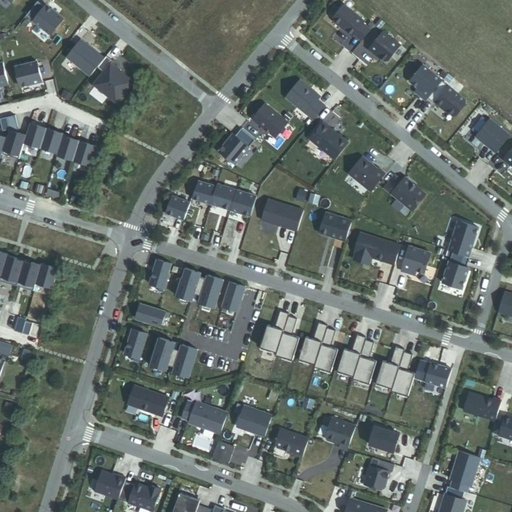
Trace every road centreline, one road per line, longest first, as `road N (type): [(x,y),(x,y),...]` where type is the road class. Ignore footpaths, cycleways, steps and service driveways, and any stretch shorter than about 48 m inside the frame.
road 1 (residential): [(475,344),(130,240)]
road 2 (residential): [(511,226),(278,31)]
road 3 (residential): [(72,429),(304,511)]
road 4 (residential): [(72,429),(130,240)]
road 5 (residential): [(82,0),(215,106)]
road 6 (residential): [(130,240),(149,189),(215,106)]
road 7 (residential): [(130,240),(0,198)]
road 8 (residential): [(475,344),(511,228)]
